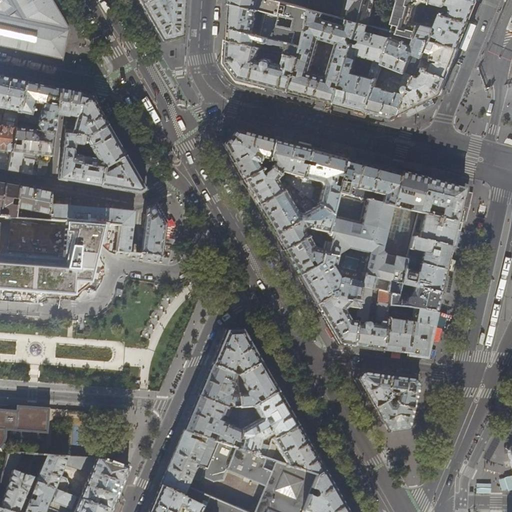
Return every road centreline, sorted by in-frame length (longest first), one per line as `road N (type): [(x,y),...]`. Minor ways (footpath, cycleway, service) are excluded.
road 1 (primary): [(125,84),(249,294)]
road 2 (tertiary): [(227,100),(434,147)]
road 3 (residential): [(507,181),(463,373)]
road 4 (primary): [(266,285),(176,127)]
road 5 (primary): [(391,511),(299,357)]
road 6 (residential): [(173,406),(0,392)]
road 7 (residential): [(463,373),(299,357)]
road 8 (residential): [(491,0),(434,147)]
road 9 (secondary): [(441,510),(498,374)]
road 10 (primary): [(176,127),(97,3)]
road 11 (residential): [(249,294),(210,322),(173,406)]
road 12 (residential): [(125,84),(0,63)]
